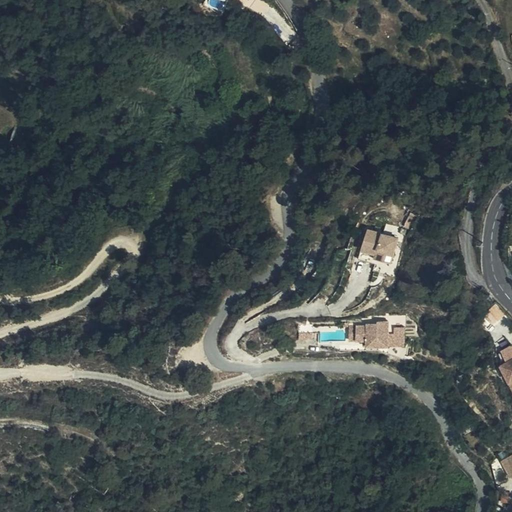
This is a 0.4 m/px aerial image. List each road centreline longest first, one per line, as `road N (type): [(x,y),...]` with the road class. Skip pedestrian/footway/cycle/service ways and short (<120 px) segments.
road 1 (residential): [(477,511),(475,478),(425,397),(379,373),(222,371),(211,357),(209,341),(226,312),(274,270),(289,178),(315,118),(319,85),(305,28),(284,0)]
road 2 (track): [(0,306),(73,283),(118,240),(137,253),(91,298),(0,338)]
road 3 (unknown): [(490,257),(477,237),(479,200),(511,87),(495,25),(476,0)]
road 4 (track): [(0,378),(48,373),(158,400),(235,385),(254,372)]
road 5 (tertiary): [(511,303),(496,287),(490,262),(497,213),(511,193)]
